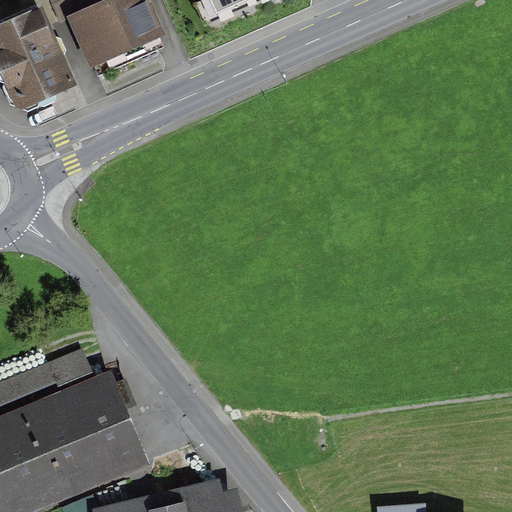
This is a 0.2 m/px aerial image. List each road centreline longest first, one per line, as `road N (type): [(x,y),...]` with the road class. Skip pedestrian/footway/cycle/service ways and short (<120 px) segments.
road 1 (unclassified): [(279,511),(72,255),(16,221)]
road 2 (secondary): [(403,0),(94,136)]
